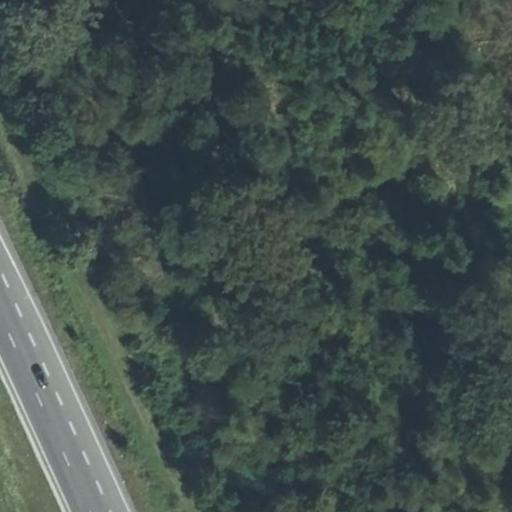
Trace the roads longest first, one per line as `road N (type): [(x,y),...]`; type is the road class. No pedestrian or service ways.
road 1 (track): [(192,511),(0,115)]
road 2 (motorway): [(91,511),(0,312)]
